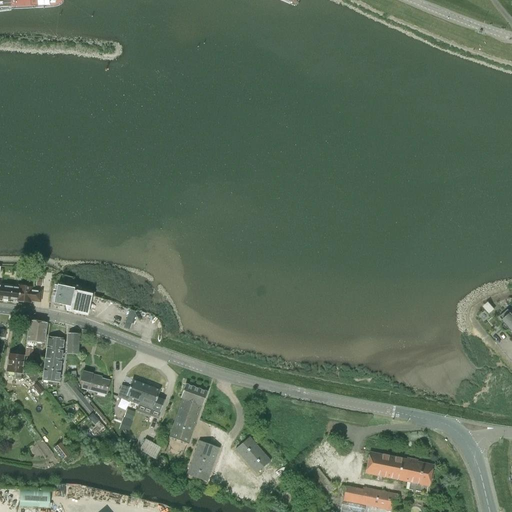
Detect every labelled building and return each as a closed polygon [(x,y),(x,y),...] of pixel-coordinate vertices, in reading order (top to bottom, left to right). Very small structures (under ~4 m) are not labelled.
[(0,0),(0,9),(55,7),(63,4),(65,2),(65,0),(0,0)] [(27,302),(30,303),(30,300),(40,301),(41,291),(30,290),(31,287),(19,286),(19,288),(0,285),(0,297),(2,298),(2,299),(7,300),(7,299),(18,300),(17,301),(27,302)] [(57,285),(53,302),(53,303),(65,305),(66,311),(71,312),(76,286),(72,285),(72,288),(57,285)] [(76,286),(71,312),(86,315),(91,294),(79,292),(80,287),(76,286)] [(135,311),(130,310),(123,328),(129,330),(135,311)] [(511,312),(511,313),(508,310),(499,317),(505,324),(504,325),(503,326),(505,329),(507,329),(508,328),(511,332),(511,312)] [(30,320),(26,341),(24,355),(31,357),(34,342),(43,343),(47,323),(30,320)] [(68,333),(66,354),(77,354),(79,334),(68,333)] [(48,336),(46,347),(62,349),(64,338),(48,336)] [(46,347),(45,358),(61,360),(62,349),(46,347)] [(9,354),(7,371),(16,372),(15,377),(20,377),(21,373),(23,356),(17,355),(17,353),(12,353),(11,354),(9,354)] [(45,358),(43,369),(60,371),(61,360),(45,358)] [(60,371),(43,369),(42,380),(58,382),(60,371)] [(106,394),(109,380),(98,377),(98,375),(92,374),(92,373),(83,371),(80,380),(83,381),(81,388),(106,394)] [(65,384),(70,390),(74,386),(70,380),(65,384)] [(122,385),(117,397),(140,405),(147,385),(132,380),(129,388),(122,385)] [(38,383),(33,386),(39,393),(44,389),(38,383)] [(182,398),(178,411),(197,417),(201,405),(202,405),(207,392),(185,384),(180,397),(182,398)] [(147,385),(140,405),(160,413),(164,401),(156,399),(160,390),(147,385)] [(74,386),(70,390),(75,396),(79,392),(74,386)] [(79,392),(75,396),(79,402),(84,398),(79,392)] [(84,398),(79,402),(84,408),(89,404),(84,398)] [(197,417),(178,411),(169,437),(187,444),(197,417)] [(256,473),(270,461),(249,437),(235,449),(256,473)] [(139,450),(155,458),(160,448),(145,440),(139,450)] [(312,446),(316,448),(320,442),(315,440),(312,446)] [(219,448),(198,441),(186,475),(206,482),(212,465),(213,465),(216,454),(219,448)] [(60,442),(54,448),(62,459),(69,454),(60,442)] [(369,452),(365,473),(428,486),(432,465),(414,461),(414,460),(406,458),(406,460),(369,452)] [(318,468),(310,474),(322,490),(325,488),(328,491),(333,487),(318,468)] [(345,486),(339,511),(393,511),(397,495),(363,488),(362,490),(345,486)] [(20,490),(19,506),(49,507),(49,492),(20,490)]
